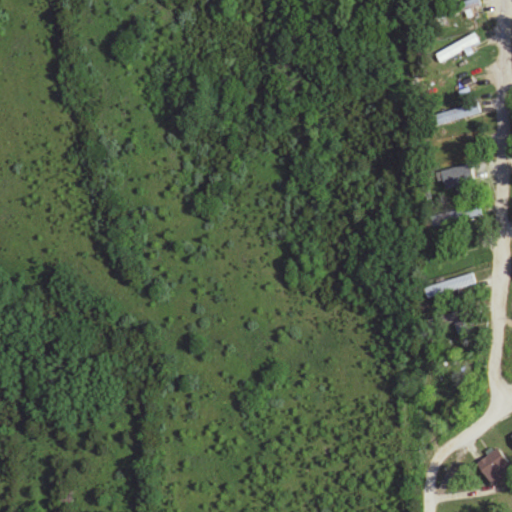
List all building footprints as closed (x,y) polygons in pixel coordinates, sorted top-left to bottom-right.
[(482,8),(480,0),(473,0),(433,12),(436,21),(482,8)] [(436,55),(441,64),(481,44),(476,35),(436,55)] [(483,115),(479,104),(430,117),(433,128),(483,115)] [(456,187),(459,198),(478,191),(468,164),(443,173),(449,190),(456,187)] [(430,216),(433,228),(483,217),(480,205),(430,216)] [(479,285),(475,274),(428,290),(431,301),(479,285)] [(474,319),(471,309),(430,321),(433,331),(474,319)] [(503,482),(511,474),(511,461),(501,449),(480,466),(502,492),(508,488),(503,482)]
